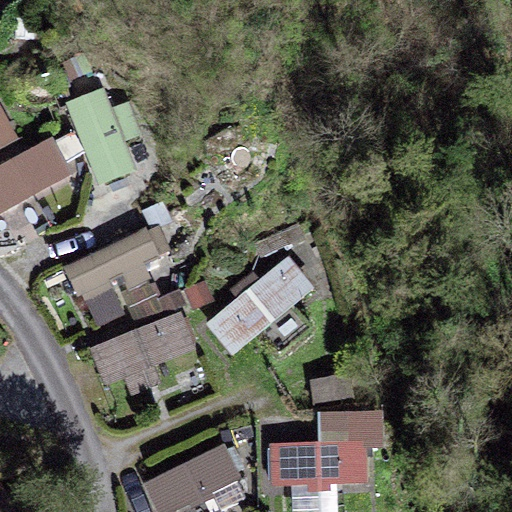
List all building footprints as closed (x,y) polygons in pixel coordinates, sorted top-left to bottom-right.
[(74,96),(94,183),(133,174),(113,87),(74,96)] [(0,93),(0,152),(27,135),(0,93)] [(0,220),(77,173),(52,133),(0,164),(0,220)] [(160,226),(67,266),(98,337),(167,307),(149,265),(173,255),(160,226)] [(231,354),(319,292),(294,256),(206,319),(231,354)] [(185,313),(92,346),(108,391),(201,357),(185,313)] [(320,443),(269,445),(271,490),(373,487),(370,409),(319,411),(320,443)] [(157,511),(177,511),(244,477),(227,444),(144,486),(157,511)]
